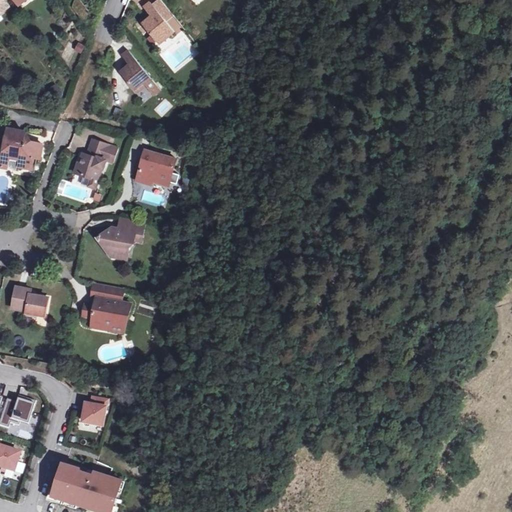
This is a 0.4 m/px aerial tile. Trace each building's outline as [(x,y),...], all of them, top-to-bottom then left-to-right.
[(0,0),(0,13),(1,15),(11,7),(5,0),(0,0)] [(155,5),(165,18),(171,13),(161,0),(155,5)] [(154,43),(157,41),(166,33),(168,37),(175,31),(165,18),(155,5),(152,1),(145,7),(152,16),(154,19),(152,20),(150,18),(143,23),(153,35),(150,38),(154,43)] [(160,44),(168,37),(166,33),(157,41),(160,44)] [(80,55),(84,45),(76,42),(72,51),(80,55)] [(130,68),(129,65),(123,70),(140,90),(153,78),(130,50),(123,55),(131,64),(132,66),(130,68)] [(22,159),(20,167),(32,169),(34,158),(41,159),(43,145),(33,142),(30,144),(27,139),(29,138),(26,131),(22,135),(8,132),(4,157),(22,159)] [(76,173),(85,176),(93,179),(93,177),(100,180),(104,169),(106,170),(109,161),(113,163),(119,148),(95,140),(89,155),(86,154),(82,164),(79,163),(76,173)] [(169,176),(172,177),(178,160),(147,151),(145,159),(147,160),(145,168),(142,167),(139,176),(143,183),(152,186),(154,180),(159,182),(158,184),(166,186),(169,176)] [(20,170),(20,167),(22,159),(4,157),(2,167),(20,170)] [(97,186),(100,180),(93,177),(93,179),(85,176),(83,181),(97,186)] [(135,239),(143,240),(146,223),(122,219),(119,231),(111,230),(102,236),(97,238),(100,242),(101,241),(111,257),(117,252),(128,255),(130,245),(133,246),(134,242),(135,239)] [(127,261),(128,255),(117,252),(111,257),(127,261)] [(95,284),(92,298),(98,299),(97,304),(91,306),(86,305),(84,317),(93,319),(93,323),(115,327),(114,333),(126,335),(132,306),(121,304),(124,290),(95,284)] [(45,317),(48,299),(31,295),(31,291),(16,287),(12,309),(27,312),(26,313),(45,317)] [(91,328),(114,333),(115,327),(93,323),(91,328)] [(109,399),(95,396),(93,404),(87,403),(84,422),(104,426),(109,399)] [(29,425),(37,401),(27,398),(26,401),(19,399),(17,402),(8,399),(0,424),(0,425),(10,428),(11,423),(20,426),(21,422),(29,425)] [(0,466),(15,472),(21,453),(0,445),(0,466)] [(99,476),(65,464),(60,480),(59,480),(54,496),(103,511),(113,511),(117,499),(116,498),(121,481),(100,474),(99,476)]
